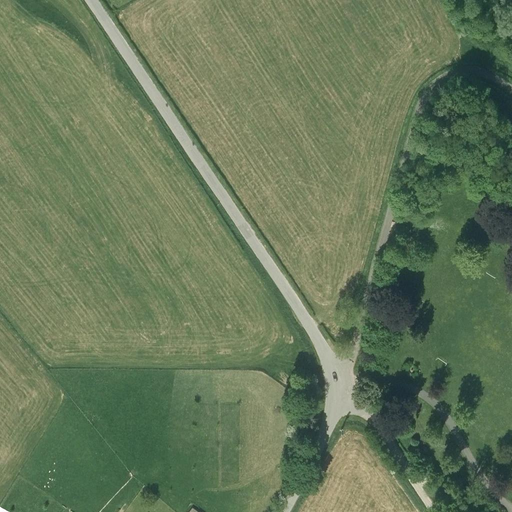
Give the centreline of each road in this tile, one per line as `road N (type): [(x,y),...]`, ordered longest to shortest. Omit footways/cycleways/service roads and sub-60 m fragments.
road 1 (tertiary): [(336,372),(90,0)]
road 2 (unclassified): [(336,372),(350,358),(425,94),(442,76),(469,68),(511,89)]
road 3 (tertiary): [(283,511),(338,402),(336,372)]
